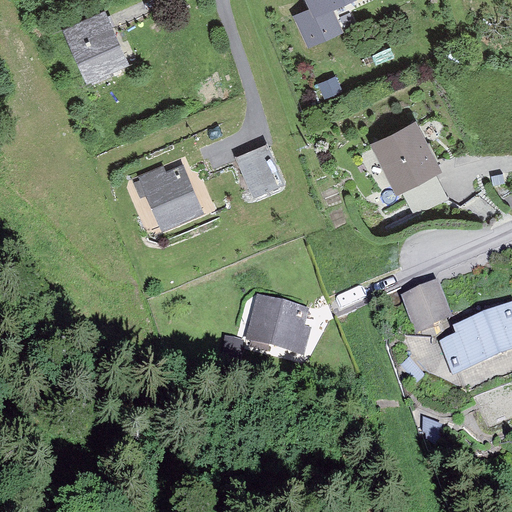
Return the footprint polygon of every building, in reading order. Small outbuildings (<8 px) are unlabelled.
[(312,0),(317,10),(339,0),(312,0)] [(121,64),(109,36),(113,34),(107,20),(75,34),(93,76),(121,64)] [(378,149),(398,189),(400,187),(434,171),(434,170),(413,130),(378,149)] [(284,185),(268,147),(238,160),(254,197),(284,185)] [(416,197),(441,185),(434,171),(404,185),(400,187),(403,192),(412,188),(416,197)] [(167,180),(164,173),(149,179),(167,224),(199,211),(184,173),(167,180)] [(412,188),(403,192),(407,201),(416,197),(412,188)] [(432,335),(436,332),(441,332),(438,320),(443,319),(433,291),(407,300),(417,328),(428,324),(432,335)] [(305,354),(310,335),(301,332),(305,316),(264,306),(255,342),(305,354)] [(511,316),(484,327),(483,324),(465,331),(468,339),(450,346),(460,370),(511,348),(511,316)] [(225,342),(222,357),(239,360),(242,346),(225,342)] [(408,361),(402,367),(416,382),(422,376),(408,361)] [(439,427),(426,422),(427,434),(426,440),(435,445),(439,438),(435,436),(439,427)]
